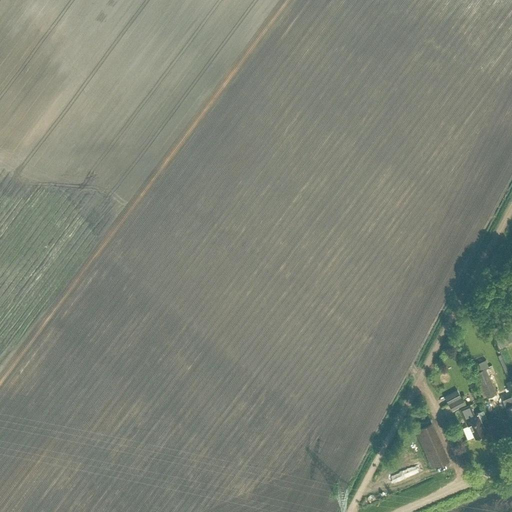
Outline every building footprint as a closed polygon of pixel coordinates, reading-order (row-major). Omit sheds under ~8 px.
[(506,342),(500,329),(493,332),(498,345),(506,342)] [(485,394),(486,397),(495,393),(485,367),(475,371),(477,376),(473,378),(481,396),(485,394)] [(443,395),(450,410),(463,403),(456,389),(443,395)] [(459,408),(463,417),(466,424),(468,423),(474,436),(485,431),(476,411),(472,413),(468,403),(459,408)] [(413,429),(430,467),(448,459),(431,421),(413,429)] [(407,478),(424,472),(422,466),(405,473),(407,478)]
